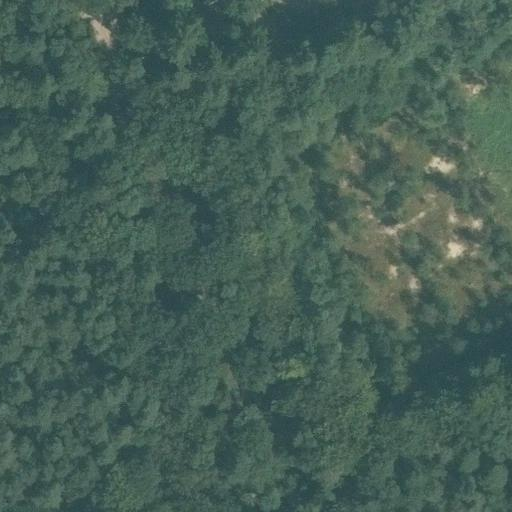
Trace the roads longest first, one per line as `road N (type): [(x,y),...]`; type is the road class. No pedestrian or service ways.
road 1 (track): [(115,71),(106,118),(281,511)]
road 2 (track): [(186,474),(0,72)]
road 3 (unknown): [(7,511),(140,455),(186,474)]
